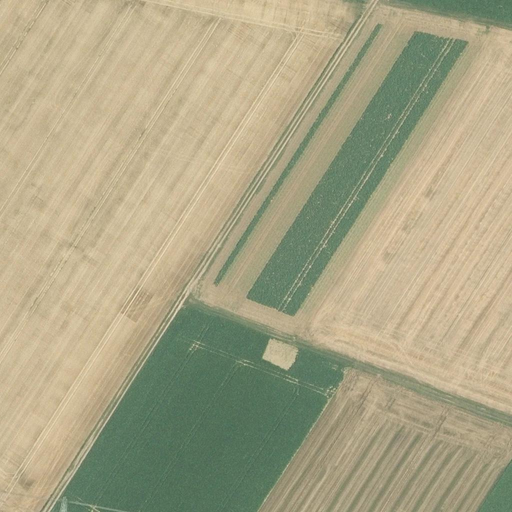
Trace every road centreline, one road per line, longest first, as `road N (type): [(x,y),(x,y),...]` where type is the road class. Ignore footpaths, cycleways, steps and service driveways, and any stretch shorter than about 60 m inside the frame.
road 1 (track): [(375,0),(49,511)]
road 2 (track): [(511,423),(183,300)]
road 3 (track): [(511,30),(374,1)]
